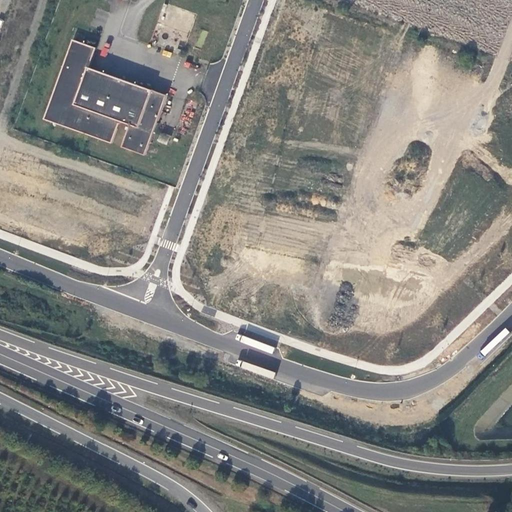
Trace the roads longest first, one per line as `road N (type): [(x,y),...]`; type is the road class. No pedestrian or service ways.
road 1 (primary): [(511,469),(393,461),(0,334)]
road 2 (unclassified): [(511,311),(438,374),(390,389),(335,384),(143,311)]
road 3 (primary): [(0,353),(346,511)]
road 4 (unclassified): [(143,311),(253,0)]
road 5 (primary): [(0,398),(158,477),(203,511)]
road 6 (unclassified): [(143,311),(0,255)]
